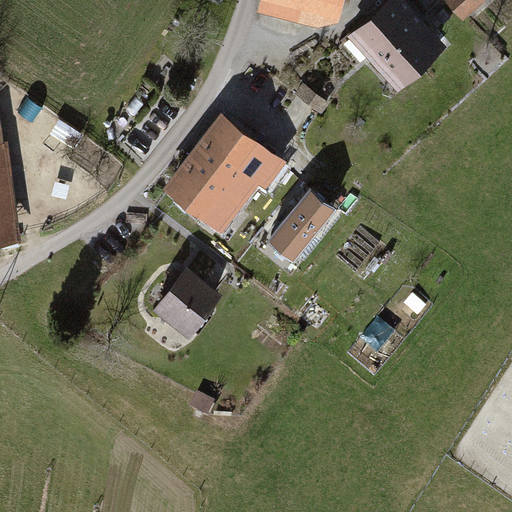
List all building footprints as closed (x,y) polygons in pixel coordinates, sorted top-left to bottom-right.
[(291,0),(330,10),(337,6),(338,0),(291,0)] [(398,0),(392,0),(376,15),(417,61),(437,43),(398,0)] [(453,0),(463,11),(475,0),(453,0)] [(417,61),(376,15),(370,20),(368,17),(363,22),(365,25),(357,32),(399,77),(417,61)] [(305,85),(300,94),(323,108),(328,99),(305,85)] [(225,115),(172,184),(223,223),(258,178),(264,183),(282,159),(225,115)] [(311,186),(271,234),(295,253),(334,205),(311,186)] [(169,293),(161,303),(190,325),(216,291),(187,269),(176,283),(171,279),(163,289),(169,293)]
